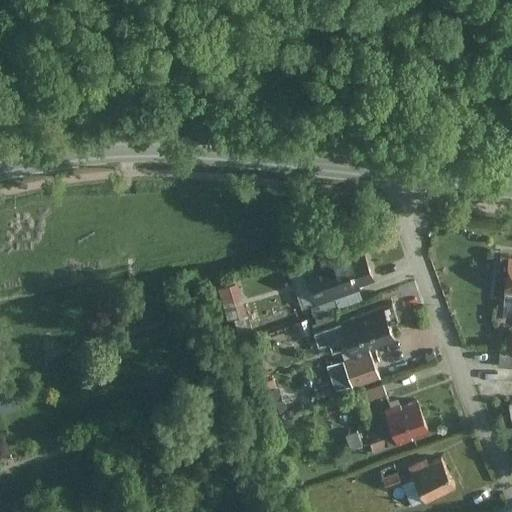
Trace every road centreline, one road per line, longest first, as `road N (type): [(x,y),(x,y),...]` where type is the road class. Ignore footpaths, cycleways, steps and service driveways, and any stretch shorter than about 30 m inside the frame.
road 1 (secondary): [(396,174),(160,152),(0,169)]
road 2 (residential): [(396,174),(432,312),(511,508)]
